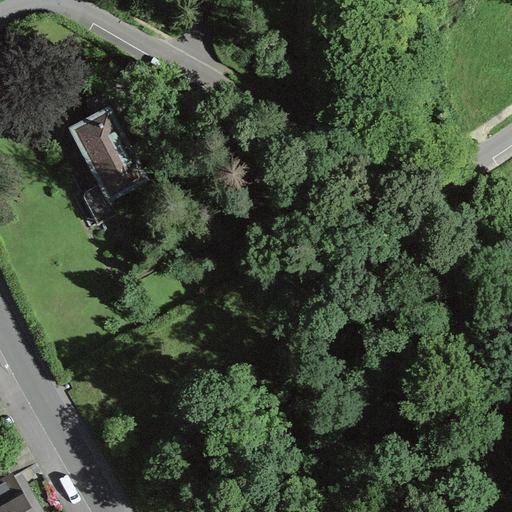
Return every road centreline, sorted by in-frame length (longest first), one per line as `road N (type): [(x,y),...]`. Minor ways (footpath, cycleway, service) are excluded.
road 1 (residential): [(61,0),(403,188),(446,175),(511,137)]
road 2 (tertiary): [(106,511),(0,317)]
